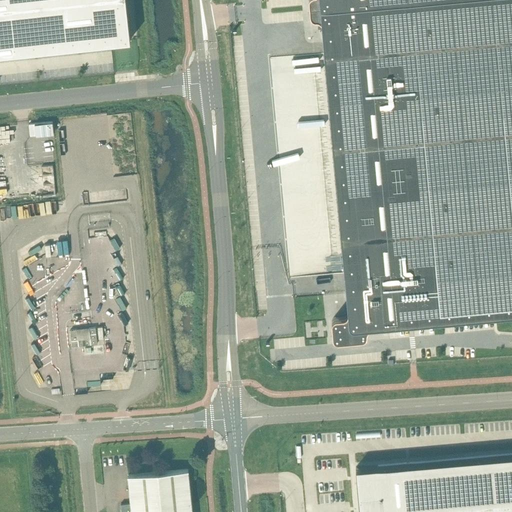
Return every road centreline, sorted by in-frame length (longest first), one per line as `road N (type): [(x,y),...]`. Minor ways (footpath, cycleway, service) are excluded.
road 1 (unclassified): [(232,419),(511,400)]
road 2 (unclassified): [(0,104),(203,83)]
road 3 (unclassified): [(215,148),(226,341)]
road 4 (tertiary): [(83,429),(232,419)]
